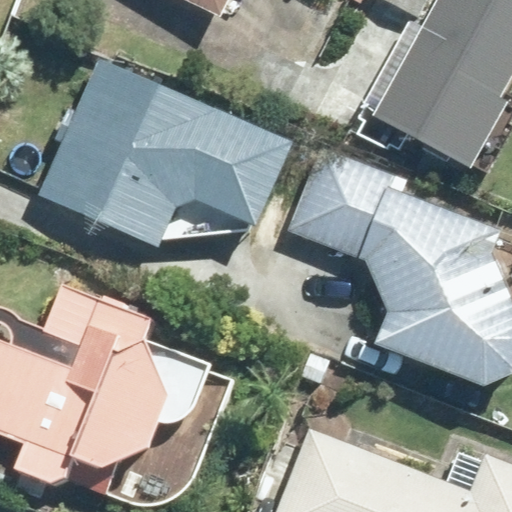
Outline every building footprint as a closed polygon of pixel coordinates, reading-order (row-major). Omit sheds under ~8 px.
[(201,0),(228,13),(234,0),(201,0)] [(415,16),(369,98),(476,157),(511,93),(511,90),(508,87),(511,78),(511,0),(438,0),(426,22),(415,16)] [(396,0),(421,13),(427,0),(396,0)] [(103,53),(47,188),(168,237),(251,227),(257,212),(266,216),(300,134),(103,53)] [(511,277),(496,245),(504,220),(407,186),(412,174),(325,143),(296,225),(373,251),(396,298),(384,333),(496,374),(511,366),(511,277)] [(0,420),(33,433),(24,457),(141,503),(153,503),(165,501),(176,495),(185,488),(193,479),(234,376),(213,367),(216,357),(151,330),(160,311),(70,276),(51,323),(24,312),(17,306),(9,303),(0,301),(0,300),(0,420)] [(511,511),(511,456),(491,449),(488,458),(462,447),(449,478),(313,426),(280,511),(511,511)] [(266,467),(287,476),(294,459),(273,449),(266,467)]
